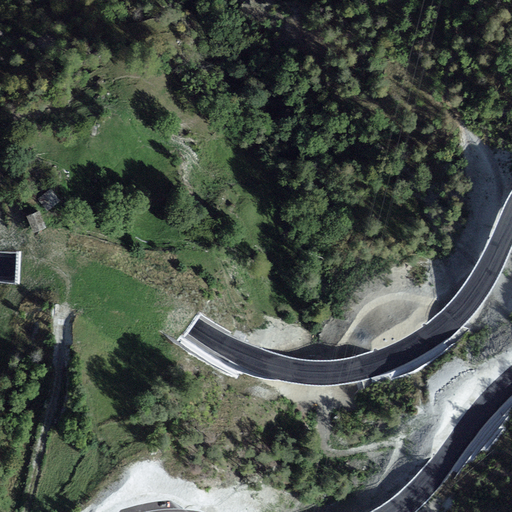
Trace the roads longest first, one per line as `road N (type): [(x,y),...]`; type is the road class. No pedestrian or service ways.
road 1 (secondary): [(0,266),(87,276),(250,357),(324,372),(379,361),(436,331),(477,286),(511,218)]
road 2 (track): [(25,511),(57,381),(60,309)]
road 3 (secondary): [(511,379),(395,511)]
